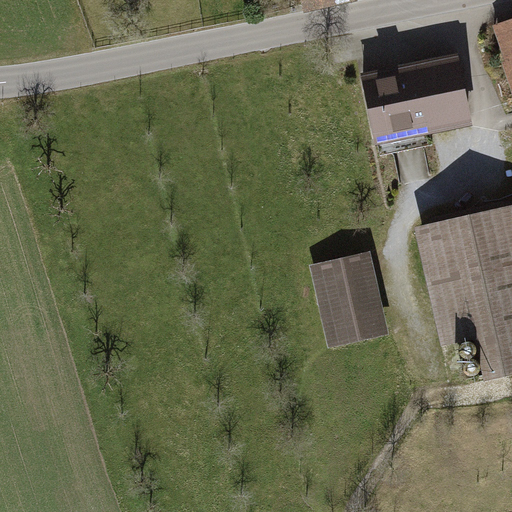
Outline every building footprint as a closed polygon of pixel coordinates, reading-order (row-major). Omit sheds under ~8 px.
[(296,0),(299,13),(359,0),(296,0)] [(511,87),(511,23),(493,30),(511,87)] [(374,149),(471,126),(454,55),(357,78),(374,149)] [(480,378),(511,371),(511,213),(415,233),(440,351),(473,345),(480,378)] [(385,336),(369,256),(309,268),(325,348),(385,336)] [(468,351),(464,351),(460,353),(458,356),(458,360),(459,363),(463,366),(467,366),(470,364),(472,361),(473,357),(471,354),(468,351)] [(471,369),(467,369),(463,371),(461,374),(461,378),(463,381),(466,383),(470,384),(473,382),(475,379),(476,375),(474,371),(471,369)]
